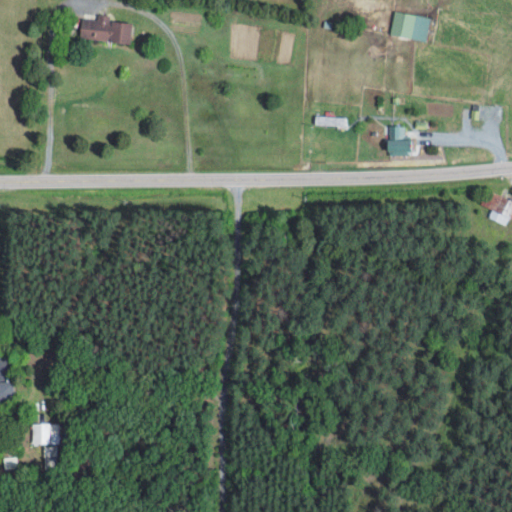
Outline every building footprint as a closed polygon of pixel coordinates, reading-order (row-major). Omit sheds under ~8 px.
[(430,15),(394,11),(391,35),(428,39),(430,15)] [(82,17),(82,39),(134,41),(134,21),(111,20),(111,14),(98,13),(98,18),(82,17)] [(346,125),(346,116),(315,115),(315,124),(346,125)] [(414,153),(414,138),(406,138),(406,124),(391,125),(391,154),(414,153)] [(492,209),(489,217),(507,225),(511,214),(511,198),(489,188),(482,204),(492,209)] [(0,401),(14,402),(14,380),(0,379),(0,401)] [(59,422),(33,423),(33,444),(44,443),(45,468),(60,468),(59,422)]
